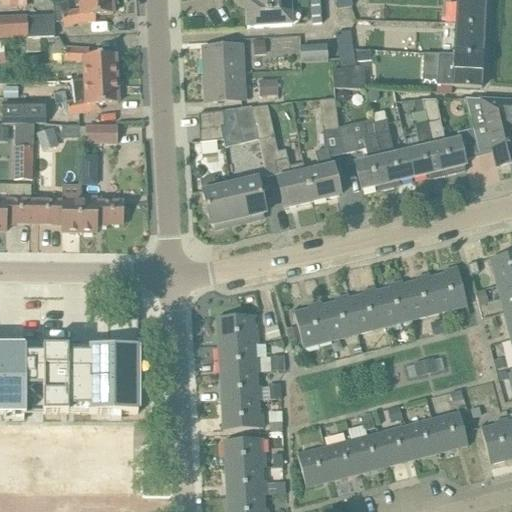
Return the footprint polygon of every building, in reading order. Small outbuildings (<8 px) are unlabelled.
[(24,0),(0,0),(0,2),(1,11),(26,9),(24,0)] [(113,15),(112,0),(81,0),(82,12),(69,14),(67,3),(52,5),(55,24),(63,23),(64,27),(95,22),(95,16),(113,15)] [(292,27),(290,0),(246,0),(247,3),(246,3),(247,29),(292,27)] [(319,0),(311,0),(313,26),(321,25),(319,0)] [(351,0),(335,0),(338,10),(352,8),(351,0)] [(456,0),(455,25),(485,26),(486,0),(456,0)] [(0,40),(27,39),(27,17),(0,17),(0,40)] [(442,25),(441,55),(453,56),(483,57),(485,26),(455,25),(442,25)] [(336,34),(338,50),(352,51),(350,32),(336,34)] [(40,52),(40,41),(27,41),(28,53),(40,52)] [(265,56),(264,42),(253,42),(253,56),(265,56)] [(204,77),(242,75),(241,47),(203,49),(204,77)] [(327,63),(327,47),(300,48),(301,64),(327,63)] [(85,82),(116,80),(115,55),(89,57),(89,49),(88,49),(88,50),(65,49),(64,62),(84,63),(85,82)] [(352,51),(338,50),(341,71),(355,69),(352,51)] [(370,52),(355,53),(355,62),(371,61),(370,52)] [(423,55),(421,86),(452,87),(481,89),(483,57),(453,56),(423,55)] [(355,69),(341,71),(332,72),(333,90),(365,92),(363,68),(355,69)] [(242,75),(204,77),(206,104),(244,102),(242,75)] [(72,103),(66,104),(68,117),(101,111),(100,106),(118,105),(116,80),(85,82),(70,83),(72,103)] [(277,80),(259,81),(259,97),(277,96),(277,80)] [(18,88),(3,88),(3,100),(18,100),(18,88)] [(338,94),(336,98),(338,103),(342,105),(347,103),(348,99),(347,94),(342,92),(338,94)] [(511,102),(465,100),(473,131),(488,128),(498,168),(496,168),(496,169),(511,165),(511,102)] [(335,101),(319,103),(320,106),(322,132),(338,131),(338,129),(335,104),(335,101)] [(435,101),(422,102),(440,179),(445,178),(444,172),(451,171),(455,175),(465,173),(463,168),(464,168),(465,167),(464,161),(479,157),(473,131),(457,135),(459,141),(445,144),(440,121),(437,110),(435,101)] [(420,150),(407,153),(413,179),(434,175),(435,180),(440,179),(422,102),(413,102),(415,115),(412,116),(420,150)] [(225,129),(221,129),(223,141),(224,150),(258,142),(251,110),(251,108),(235,111),(223,113),(225,129)] [(267,108),(251,110),(258,142),(274,138),(267,108)] [(223,113),(198,115),(200,144),(223,141),(221,129),(225,129),(223,113)] [(371,116),(372,121),(373,125),(389,191),(394,190),(393,184),(413,179),(407,153),(394,156),(388,133),(386,122),(383,113),(371,116)] [(343,128),(340,129),(344,156),(365,151),(368,162),(355,165),(361,192),(382,187),(384,192),(389,191),(376,136),(373,125),(372,121),(343,128)] [(65,126),(65,138),(82,137),(82,125),(65,126)] [(34,128),(14,128),(13,182),(33,183),(34,128)] [(0,129),(0,142),(8,142),(8,129),(0,129)] [(117,129),(97,129),(85,129),(85,145),(117,145),(117,129)] [(58,147),(53,130),(36,135),(41,152),(58,147)] [(318,171),(305,174),(312,204),(339,197),(335,178),(332,168),(331,168),(329,159),(326,151),(323,151),(314,154),(318,171)] [(278,162),(274,163),(278,176),(279,180),(277,181),(284,210),(312,204),(305,174),(303,165),(289,168),(285,152),(276,153),(278,162)] [(203,173),(199,169),(193,171),(192,176),(196,180),(202,179),(203,173)] [(80,170),(79,183),(92,183),(92,176),(87,170),(80,170)] [(224,224),(238,221),(230,187),(217,190),(214,178),(200,181),(210,227),(214,227),(215,230),(217,232),(224,230),(225,227),(224,224)] [(257,180),(230,187),(238,221),(251,218),(252,221),(254,223),(261,222),(262,218),(261,215),(265,215),(257,180)] [(62,234),(79,234),(80,198),(80,186),(62,186),(62,200),(55,200),(55,204),(34,204),(34,225),(62,225),(62,234)] [(80,198),(79,234),(97,234),(97,225),(123,226),(123,205),(104,204),(104,200),(97,200),(97,198),(80,198)] [(6,224),(34,225),(34,204),(13,204),(13,200),(0,199),(0,233),(6,233),(6,224)] [(497,288),(511,283),(511,254),(485,262),(490,261),(497,288)] [(476,264),(468,266),(470,277),(479,274),(476,264)] [(429,276),(439,315),(467,307),(457,269),(443,272),(444,276),(430,279),(430,276),(429,276)] [(403,283),(402,283),(412,322),(439,315),(429,276),(416,279),(416,283),(403,286),(403,283)] [(412,322),(402,283),(388,286),(389,290),(376,293),(375,290),(385,329),(412,322)] [(511,283),(497,288),(504,314),(511,312),(511,283)] [(348,297),(358,336),(385,329),(375,290),(361,293),(362,297),(349,300),(348,297)] [(483,292),(475,294),(478,307),(486,305),(483,292)] [(358,336),(348,297),(334,300),(335,303),(322,307),(321,304),(330,343),(358,336)] [(303,350),(330,343),(321,304),(307,307),(308,311),(295,314),(294,311),(293,311),(297,326),(300,339),(303,350)] [(255,346),(258,345),(258,337),(257,332),(255,332),(254,317),(216,319),(218,348),(255,346)] [(0,415),(26,415),(26,392),(26,388),(42,388),(43,388),(43,390),(43,408),(43,415),(68,415),(68,408),(85,408),(88,408),(88,410),(88,415),(138,415),(137,319),(107,319),(107,349),(89,349),(89,355),(89,356),(74,356),(68,356),(68,349),(43,349),(43,356),(26,356),(26,349),(0,349),(0,415)] [(441,323),(432,325),(435,336),(444,334),(441,323)] [(264,329),(267,341),(279,338),(276,326),(264,329)] [(290,342),(300,339),(297,326),(286,329),(290,342)] [(375,342),(366,344),(369,353),(378,351),(375,342)] [(255,346),(218,348),(219,376),(257,374),(260,373),(259,360),(256,361),(255,346)] [(283,358),(269,358),(269,360),(270,373),(284,372),(283,358)] [(507,359),(495,362),(497,371),(509,368),(507,359)] [(414,365),(416,375),(440,370),(438,360),(414,365)] [(257,374),(219,376),(221,404),(258,402),(261,401),(261,388),(258,389),(257,374)] [(280,386),(269,387),(269,388),(269,401),(281,400),(280,386)] [(461,392),(450,395),(453,404),(463,401),(461,392)] [(258,402),(221,404),(223,432),(243,431),(263,430),(262,416),(259,416),(258,402)] [(399,408),(388,411),(391,425),(403,422),(399,408)] [(478,409),(470,411),(473,421),(481,418),(478,409)] [(459,415),(432,422),(440,455),(467,447),(459,415)] [(371,416),(361,419),(365,433),(375,431),(371,416)] [(490,466),(511,460),(511,437),(508,420),(480,427),(490,466)] [(405,429),(413,462),(440,455),(432,422),(405,429)] [(282,425),(269,426),(269,434),(282,434),(282,425)] [(378,436),(387,469),(413,462),(405,429),(378,436)] [(351,443),(360,476),(387,469),(378,436),(351,443)] [(259,440),(243,441),(223,442),(225,471),(262,468),(265,468),(264,455),(260,455),(259,440)] [(325,450),(333,482),(360,476),(351,443),(325,450)] [(306,490),(333,482),(325,450),(297,457),(306,490)] [(282,456),(272,456),(273,469),(283,469),(282,456)] [(225,471),(226,500),(263,497),(285,496),(284,484),(275,484),(275,485),(266,486),(266,483),(263,483),(262,470),(262,468),(225,471)] [(226,500),(227,511),(267,511),(264,511),(263,497),(226,500)]
